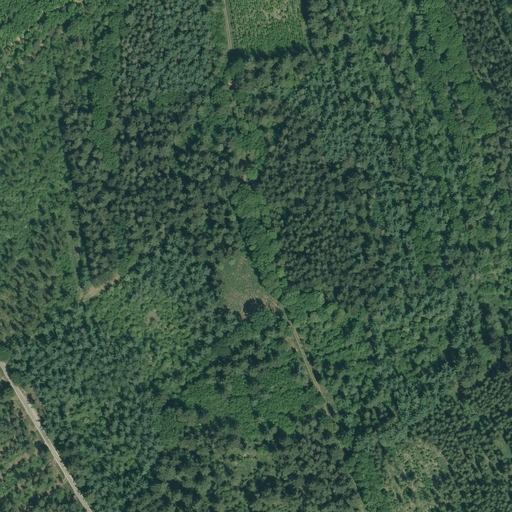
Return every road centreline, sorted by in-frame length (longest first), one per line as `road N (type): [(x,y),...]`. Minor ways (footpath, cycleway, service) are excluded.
road 1 (track): [(511,225),(417,0)]
road 2 (unclassified): [(0,361),(89,511)]
